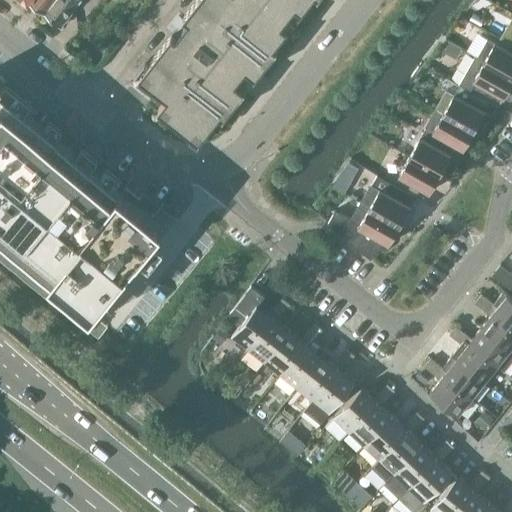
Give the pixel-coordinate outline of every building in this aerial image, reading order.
[(24,0),(44,16),(56,0),(24,0)] [(56,0),(44,16),(60,29),(84,0),(56,0)] [(310,0),(198,0),(131,86),(200,141),(310,0)] [(508,33),(494,25),(490,32),(504,40),(508,33)] [(511,76),(511,50),(511,52),(495,42),(485,61),(511,76)] [(511,76),(485,61),(468,89),(491,102),(499,106),(504,97),(505,97),(509,91),(511,92),(511,76)] [(0,227),(54,272),(52,275),(51,276),(55,279),(74,295),(83,302),(92,310),(93,311),(94,310),(103,318),(113,307),(103,299),(130,267),(141,254),(163,227),(164,225),(163,224),(154,217),(153,216),(136,202),(144,193),(143,192),(139,198),(134,194),(138,188),(131,182),(130,181),(130,182),(8,81),(4,87),(0,83),(0,227)] [(447,90),(437,109),(480,133),(487,121),(482,118),(491,102),(468,89),(460,85),(454,94),(447,90)] [(437,109),(423,132),(454,150),(457,145),(464,149),(475,131),(480,134),(480,133),(437,109)] [(423,132),(410,156),(441,174),(454,150),(423,132)] [(399,175),(413,182),(422,187),(431,192),(441,174),(410,156),(399,175)] [(379,175),(362,203),(400,225),(411,207),(411,206),(385,191),(390,182),(379,175)] [(390,182),(385,191),(411,206),(416,197),(407,192),(390,182)] [(413,182),(407,192),(416,197),(422,187),(413,182)] [(400,225),(362,203),(353,220),(336,211),(328,225),(372,260),(386,242),(390,244),(400,225)] [(493,275),(509,288),(511,284),(511,273),(501,265),(493,275)] [(504,291),(494,304),(498,307),(495,311),(511,324),(511,297),(508,294),(504,291)] [(482,294),(476,302),(484,309),(490,301),(482,294)] [(283,298),(277,306),(285,313),(291,304),(283,298)] [(490,301),(484,309),(492,315),(495,311),(498,307),(494,304),(490,301)] [(258,304),(232,336),(249,349),(274,317),(270,314),(258,304)] [(277,306),(270,314),(274,317),(278,320),(285,313),(277,306)] [(482,327),(510,349),(511,346),(511,324),(495,311),(492,315),(482,327)] [(290,330),(278,320),(274,317),(249,349),(265,362),(290,330)] [(315,323),(309,331),(317,338),(323,330),(315,323)] [(450,334),(458,341),(465,333),(457,326),(450,334)] [(473,339),(470,343),(498,365),(510,349),(482,327),(473,339)] [(290,330),(265,362),(281,375),(306,343),(302,339),(290,330)] [(309,331),(302,339),(306,343),(310,346),(317,338),(309,331)] [(473,339),(465,333),(458,341),(462,344),(453,355),(485,381),(498,365),(470,343),(473,339)] [(281,375),(297,387),(322,355),(310,346),(306,343),(281,375)] [(347,349),(341,357),(349,363),(355,355),(347,349)] [(322,355),(297,387),(313,400),(338,368),(334,365),(322,355)] [(443,367),(447,371),(444,375),(472,397),(485,381),(453,355),(443,367)] [(341,357),(334,365),(338,368),(342,371),(349,363),(341,357)] [(431,358),(425,366),(433,373),(439,364),(431,358)] [(313,400),(305,409),(322,423),(355,381),(342,371),(338,368),(313,400)] [(431,392),(459,414),(472,397),(444,375),(431,392)] [(388,384),(381,391),(388,398),(395,391),(388,384)] [(377,402),(374,398),(362,387),(334,417),(349,432),(377,402)] [(381,391),(374,398),(377,402),(381,406),(388,398),(381,391)] [(349,432),(364,446),(392,416),(381,406),(377,402),(349,432)] [(418,412),(410,419),(418,426),(425,419),(418,412)] [(392,416),(364,446),(379,460),(407,430),(404,426),(392,416)] [(410,419),(404,426),(407,430),(411,434),(418,426),(410,419)] [(379,460),(394,474),(422,444),(411,434),(407,430),(379,460)] [(447,440),(440,447),(448,454),(455,447),(447,440)] [(422,444),(394,474),(386,482),(401,496),(409,488),(437,458),(433,455),(422,444)] [(440,447),(433,455),(437,458),(441,462),(448,454),(440,447)] [(437,458),(409,488),(401,496),(416,511),(452,473),(441,462),(437,458)] [(482,471),(476,479),(484,485),(490,477),(482,471)] [(431,508),(435,511),(455,511),(474,490),(470,487),(457,476),(431,508)] [(476,479),(470,487),(474,490),(478,493),(484,485),(476,479)] [(474,490),(455,511),(481,511),(490,502),(478,493),(474,490)] [(490,502),(481,511),(501,511),(502,511),(490,502)]
